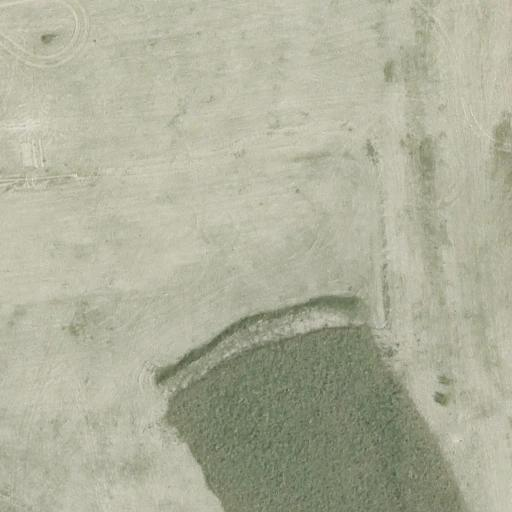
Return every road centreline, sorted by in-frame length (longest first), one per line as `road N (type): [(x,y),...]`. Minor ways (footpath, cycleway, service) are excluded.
road 1 (residential): [(259,22),(510,511)]
road 2 (residential): [(259,22),(0,63)]
